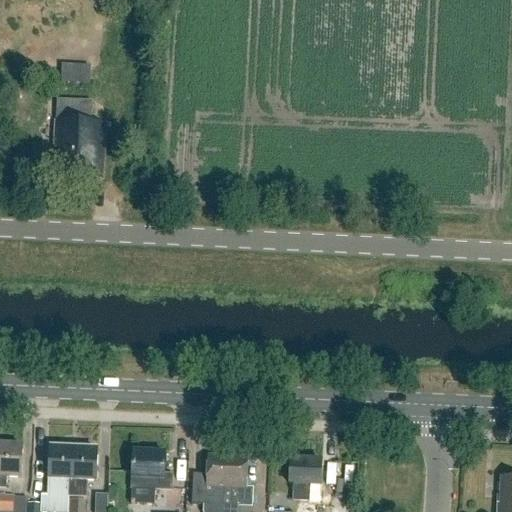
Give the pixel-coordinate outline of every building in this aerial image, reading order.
[(63,83),(92,84),(93,66),(63,65),(63,83)] [(90,126),(92,105),(58,103),(56,124),(54,152),(52,152),(51,164),(56,165),(55,180),(102,182),(105,126),(90,126)] [(0,447),(0,491),(7,492),(8,480),(22,481),(23,448),(0,447)] [(41,497),(40,511),(67,511),(69,498),(71,498),(72,483),(74,453),(49,452),(47,497),(41,497)] [(74,453),(72,483),(71,498),(87,499),(87,482),(96,483),(97,454),(74,453)] [(165,478),(165,477),(166,457),(135,455),(133,481),(133,491),(156,492),(156,491),(173,492),(174,478),(165,478)] [(223,511),(226,459),(209,459),(208,477),(201,477),(194,476),(193,507),(200,507),(204,507),(204,511),(223,511)] [(254,489),(247,489),(248,460),(226,459),(223,511),(239,511),(239,508),(243,508),(243,511),(251,511),(252,508),(253,508),(254,489)] [(321,487),(322,464),(291,463),(290,486),(295,486),(294,502),(309,503),(310,487),(321,487)] [(511,511),(511,478),(503,479),(502,504),(499,504),(498,511),(511,511)] [(96,511),(107,511),(109,495),(98,494),(96,511)] [(0,498),(0,511),(27,511),(28,505),(28,500),(15,499),(0,498)] [(84,511),(85,502),(69,502),(69,511),(84,511)]
